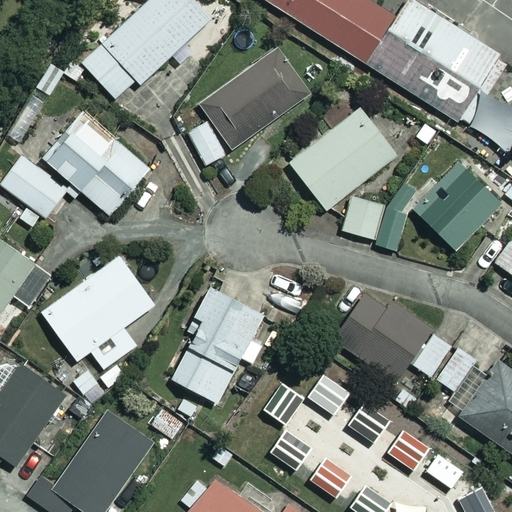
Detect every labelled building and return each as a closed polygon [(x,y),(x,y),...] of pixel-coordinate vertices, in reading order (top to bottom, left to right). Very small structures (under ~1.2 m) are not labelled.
[(207,21),(188,0),(142,0),(78,59),(112,97),(131,80),(135,85),(166,57),(175,66),(186,56),(178,48),(207,21)] [(257,0),(460,129),(502,63),(410,5),(396,27),(354,0),(257,0)] [(277,54),(197,104),(205,117),(181,132),(201,164),(305,100),(277,54)] [(62,73),(48,63),(33,86),(47,95),(62,73)] [(394,154),(358,107),(286,163),(322,210),(394,154)] [(67,190),(65,193),(71,197),(75,192),(105,215),(119,196),(124,200),(133,189),(128,185),(146,162),(77,109),(38,159),(64,180),(60,185),(67,190)] [(65,193),(67,190),(60,185),(22,157),(0,185),(0,186),(26,206),(17,217),(27,225),(36,214),(44,220),(65,193)] [(498,201),(454,161),(409,210),(453,250),(498,201)] [(511,181),(503,194),(511,199),(511,181)] [(406,213),(350,195),(339,229),(395,247),(406,213)] [(511,235),(493,263),(511,275),(511,235)] [(50,274),(0,239),(0,310),(10,296),(27,307),(50,274)] [(151,305),(116,256),(38,313),(73,361),(88,350),(102,369),(133,346),(120,327),(151,305)] [(314,329),(392,381),(404,363),(450,394),(475,357),(351,274),(314,329)] [(261,315),(204,286),(184,325),(190,328),(164,378),(215,404),(238,357),(251,364),(261,346),(248,340),(261,315)] [(62,395),(16,362),(0,384),(0,458),(1,457),(11,465),(62,395)] [(486,377),(473,368),(449,404),(462,413),(458,419),(511,455),(511,372),(496,362),(486,377)] [(421,400),(399,386),(390,401),(411,415),(421,400)] [(181,424),(161,409),(150,425),(171,439),(181,424)] [(99,511),(150,442),(105,410),(52,484),(39,475),(25,495),(48,511),(67,511),(72,505),(81,511),(99,511)] [(269,511),(220,478),(195,511),(269,511)]
